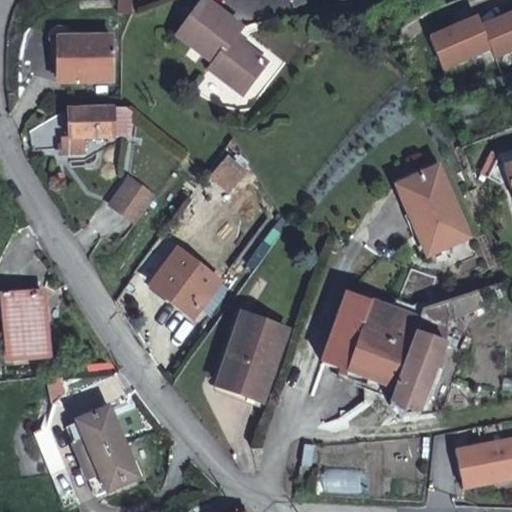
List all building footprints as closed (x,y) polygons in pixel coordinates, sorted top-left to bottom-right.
[(485,52),(489,50),(511,39),(511,4),(488,15),(472,22),(481,43),(485,52)] [(239,32),(198,6),(174,42),(213,67),(209,73),(242,96),(264,64),(232,42),(239,32)] [(468,13),(420,35),(433,64),(481,43),(472,22),(468,13)] [(111,82),(111,39),(60,40),(60,82),(111,82)] [(128,122),(128,113),(120,110),(67,111),(68,139),(60,139),(60,156),(84,156),(83,140),(98,139),(98,136),(113,136),(112,123),(128,122)] [(54,117),(29,131),(29,148),(55,149),(54,117)] [(511,151),(494,159),(511,206),(511,205),(511,151)] [(234,197),(251,174),(234,161),(216,184),(234,197)] [(467,236),(436,168),(400,186),(414,215),(409,218),(426,255),(467,236)] [(111,204),(119,210),(137,184),(131,179),(111,204)] [(119,210),(136,223),(155,198),(137,184),(119,210)] [(213,278),(179,251),(153,285),(188,312),(213,278)] [(0,327),(20,360),(46,358),(42,293),(0,295),(0,327)] [(333,367),(394,388),(413,335),(418,320),(366,301),(346,295),(344,294),(320,371),(321,371),(330,375),(333,367)] [(262,393),(286,328),(243,312),(217,382),(242,392),(244,386),(262,393)] [(399,415),(416,416),(442,345),(413,335),(394,388),(387,407),(399,415)] [(84,461),(123,443),(108,410),(69,428),(84,461)] [(511,441),(455,454),(463,492),(511,481),(511,441)] [(138,478),(123,443),(84,461),(99,495),(138,478)] [(299,446),(299,468),(320,468),(320,493),(361,493),(361,447),(299,446)]
